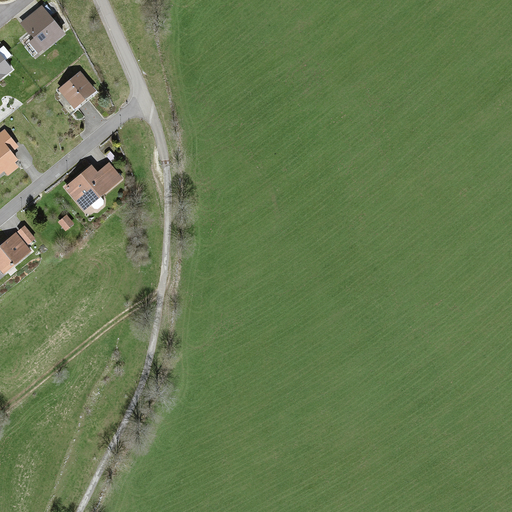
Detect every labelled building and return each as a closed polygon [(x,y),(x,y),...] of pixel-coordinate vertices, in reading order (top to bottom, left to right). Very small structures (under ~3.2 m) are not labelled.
[(66,34),(41,5),(19,23),(34,38),(25,47),(36,58),(66,34)] [(12,54),(3,46),(0,48),(0,80),(15,70),(6,60),(12,54)] [(80,74),(60,91),(74,108),(95,91),(80,74)] [(0,168),(22,150),(4,128),(0,130),(0,168)] [(65,187),(83,208),(120,179),(108,164),(97,173),(91,166),(65,187)] [(0,268),(30,244),(15,227),(0,239),(0,268)]
